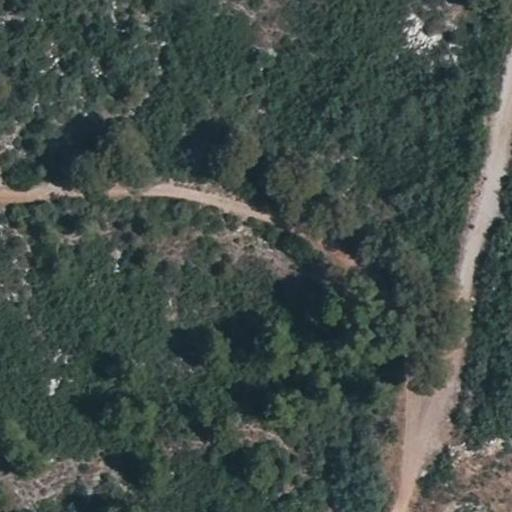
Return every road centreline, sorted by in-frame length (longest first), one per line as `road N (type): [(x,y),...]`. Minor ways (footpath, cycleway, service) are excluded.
road 1 (track): [(439,392),(325,258),(224,220),(0,205)]
road 2 (track): [(511,103),(451,356),(393,511)]
